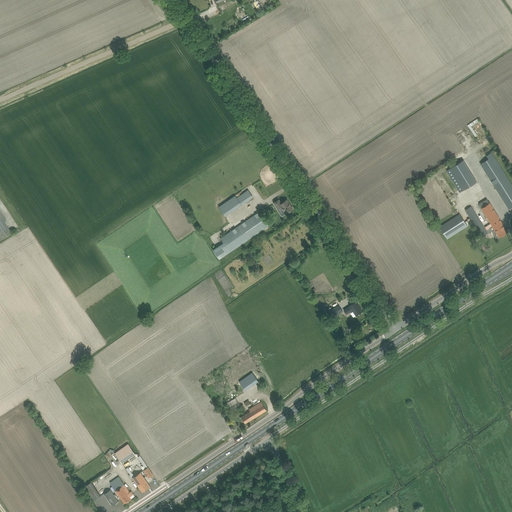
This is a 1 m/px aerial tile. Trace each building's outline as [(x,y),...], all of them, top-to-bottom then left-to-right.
[(472,126),(480,121),(478,118),(467,125),(475,137),(478,135),(472,126)] [(480,163),(509,209),(511,206),(511,183),(492,152),(486,155),(488,158),(480,163)] [(446,170),(459,192),(477,181),(463,159),(446,170)] [(193,204),(198,212),(240,185),(234,176),(193,204)] [(244,192),(237,197),(242,205),(249,200),(244,192)] [(281,206),(286,214),(293,209),(287,199),(282,203),(279,199),(274,203),(278,208),(281,206)] [(484,200),(478,204),(490,224),(486,227),(489,232),(492,231),(494,234),(496,238),(507,232),(505,227),(503,224),(487,199),(484,200)] [(471,206),(465,209),(482,236),(488,233),(485,228),(471,206)] [(0,239),(11,232),(4,221),(6,220),(0,210),(0,239)] [(213,249),(219,259),(271,224),(261,210),(260,210),(261,211),(221,238),(224,242),(213,249)] [(439,226),(447,239),(468,226),(460,213),(439,226)] [(353,310),(356,315),(362,311),(356,301),(350,306),(344,310),(347,314),(353,310)] [(328,312),(332,318),(342,311),(337,303),(335,304),(336,307),(328,312)] [(239,382),(245,390),(258,381),(252,372),(239,382)] [(226,400),(231,409),(239,404),(236,397),(231,400),(229,398),(226,400)] [(241,417),(245,423),(267,410),(261,401),(249,409),(250,411),(241,417)] [(135,453),(128,443),(115,453),(122,463),(135,453)] [(144,470),(149,477),(153,474),(148,467),(144,470)] [(140,488),(142,492),(150,486),(148,482),(140,472),(132,478),(140,488)] [(110,483),(124,503),(131,498),(130,496),(133,494),(131,491),(130,492),(119,477),(110,483)] [(85,486),(94,500),(100,496),(91,482),(85,486)] [(109,501),(112,505),(118,501),(116,497),(110,489),(104,493),(109,501)]
